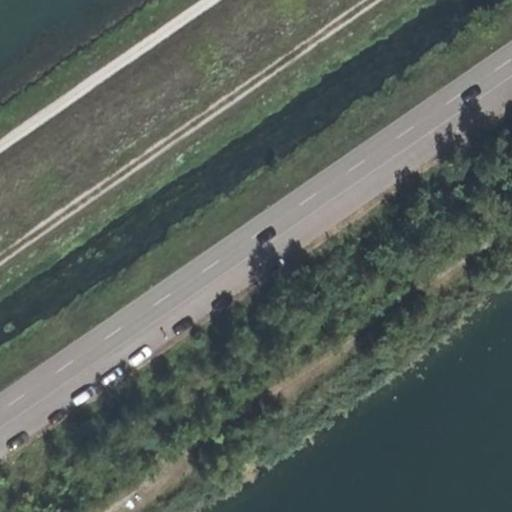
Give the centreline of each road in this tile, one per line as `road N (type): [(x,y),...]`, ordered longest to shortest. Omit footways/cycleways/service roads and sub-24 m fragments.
road 1 (tertiary): [(511,60),(0,417)]
road 2 (track): [(386,0),(0,266)]
road 3 (track): [(214,0),(0,146)]
